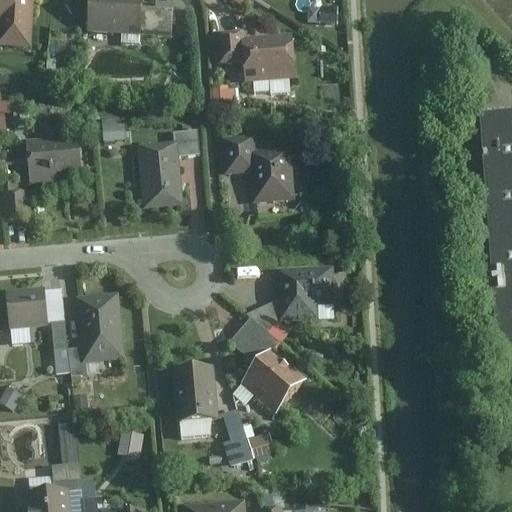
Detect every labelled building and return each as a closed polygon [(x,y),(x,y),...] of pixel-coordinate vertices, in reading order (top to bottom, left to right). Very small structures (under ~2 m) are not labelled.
[(33,0),(0,0),(0,49),(32,51),(33,0)] [(144,0),(88,0),(88,35),(143,37),(143,25),(144,13),(144,0)] [(254,2),(250,0),(225,0),(245,14),(254,2)] [(181,27),(182,15),(144,13),(143,25),(181,27)] [(242,35),(217,38),(220,66),(245,63),(243,44),(242,35)] [(293,82),(289,39),(243,44),(245,63),(247,86),(293,82)] [(511,114),(479,117),(498,370),(511,369),(511,114)] [(105,123),(106,142),(126,141),(125,122),(105,123)] [(199,156),(197,135),(174,137),(175,146),(176,159),(199,156)] [(83,182),(79,143),(56,146),(56,138),(24,141),(29,187),(83,182)] [(249,143),(224,145),(227,178),(251,176),(250,158),(249,143)] [(176,159),(175,146),(135,151),(141,213),(181,209),(176,159)] [(290,155),(250,158),(251,176),(254,208),(294,205),(290,155)] [(335,269),(278,273),(281,304),(283,328),(315,325),(314,311),(339,309),(335,269)] [(44,292),(7,296),(12,339),(49,335),(45,299),(44,292)] [(66,358),(58,297),(45,299),(49,335),(54,381),(69,380),(66,358)] [(117,300),(76,305),(83,355),(85,366),(124,361),(117,300)] [(281,304),(246,317),(252,325),(271,341),(285,333),(283,328),(281,304)] [(271,341),(252,325),(230,352),(258,375),(273,357),(280,348),(271,341)] [(69,385),(87,382),(85,366),(83,355),(66,358),(69,380),(69,385)] [(258,375),(242,394),(274,420),(305,382),(273,357),(258,375)] [(212,373),(172,376),(177,430),(217,426),(212,373)] [(245,447),(236,420),(226,422),(229,441),(225,449),(229,471),(252,464),(245,447)] [(144,442),(124,439),(121,461),(140,464),(144,442)] [(271,457),(264,440),(245,447),(252,464),(271,457)] [(79,470),(51,471),(52,498),(66,497),(80,497),(79,470)] [(67,511),(66,497),(52,498),(34,500),(34,511),(67,511)]
